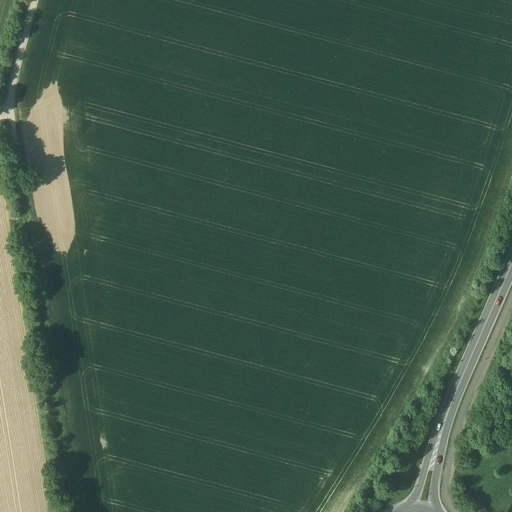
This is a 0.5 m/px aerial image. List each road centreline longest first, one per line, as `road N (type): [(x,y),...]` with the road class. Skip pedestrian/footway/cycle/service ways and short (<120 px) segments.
road 1 (track): [(75,511),(8,98)]
road 2 (primary): [(511,263),(438,442)]
